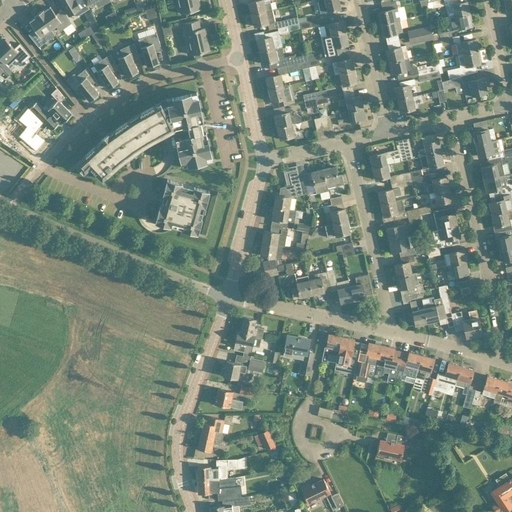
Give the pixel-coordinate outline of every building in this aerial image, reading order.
[(89,8),(84,0),(60,0),(69,15),(74,12),(76,16),(89,8)] [(200,9),(198,0),(177,0),(181,14),(200,9)] [(258,0),(249,2),(251,14),(272,10),(270,2),(264,3),(263,0),(258,0)] [(338,0),(317,0),(321,13),(325,12),(326,16),(337,14),(336,9),(341,8),(338,0)] [(428,5),(428,9),(445,5),(444,0),(437,0),(428,2),(428,5)] [(378,12),(381,24),(400,20),(396,1),(392,2),(381,4),(383,11),(378,12)] [(467,1),(445,6),(448,17),(450,17),(470,13),(467,1)] [(44,10),(39,13),(51,29),(56,25),(60,31),(71,23),(71,24),(71,23),(64,12),(57,17),(50,7),(44,11),(44,10)] [(157,7),(145,10),(148,20),(159,16),(157,7)] [(272,10),(251,14),(254,26),(275,21),(272,10)] [(51,29),(39,13),(34,16),(35,17),(30,21),(37,31),(30,37),(38,47),(39,47),(38,46),(49,38),(45,33),(51,29)] [(470,13),(450,17),(453,29),(472,25),(470,13)] [(297,17),(278,21),(279,27),(287,25),(298,23),(297,18),(297,17)] [(307,21),(298,23),(300,29),(318,24),(326,23),(325,17),(307,21)] [(201,28),(199,20),(183,23),(187,38),(188,38),(192,55),(194,54),(195,59),(202,57),(201,53),(210,50),(207,40),(206,40),(203,28),(201,28)] [(321,37),(321,38),(331,35),(346,32),(343,20),(328,23),(324,24),(327,36),(321,37)] [(400,20),(381,24),(384,36),(388,35),(390,42),(399,40),(397,33),(402,31),(400,20)] [(298,23),(287,25),(289,31),(300,29),(298,23)] [(430,25),(407,30),(409,38),(431,32),(430,25)] [(85,29),(79,32),(83,38),(89,35),(85,29)] [(257,39),(260,51),(275,48),(282,47),(283,46),(279,30),(264,33),(265,38),(257,39)] [(451,30),(433,34),(434,40),(441,39),(452,37),(451,30)] [(331,35),(321,38),(323,50),(327,49),(328,55),(334,54),(345,52),(344,45),(349,44),(346,32),(331,35)] [(431,32),(409,38),(410,43),(433,38),(431,32)] [(159,62),(154,49),(161,47),(156,33),(156,34),(139,39),(138,39),(147,66),(150,65),(150,67),(156,65),(156,63),(159,62)] [(441,39),(434,40),(434,41),(441,39),(442,45),(454,43),(452,37),(441,39)] [(0,58),(3,62),(4,63),(11,56),(16,62),(21,57),(25,61),(30,56),(20,43),(14,48),(5,39),(0,43),(0,58)] [(475,39),(455,43),(458,55),(478,51),(475,39)] [(138,71),(132,58),(138,55),(134,42),(133,43),(134,43),(121,49),(123,55),(118,58),(127,76),(129,75),(130,76),(136,73),(135,72),(138,71)] [(387,50),(389,62),(408,57),(406,46),(401,47),(401,46),(387,50)] [(74,47),(68,51),(71,55),(77,51),(74,47)] [(275,48),(260,51),(263,63),(285,58),(296,56),(295,54),(284,57),(282,47),(275,48)] [(478,51),(458,55),(460,67),(480,63),(478,51)] [(310,53),(305,54),(307,61),(319,58),(318,55),(314,56),(313,53),(311,52),(310,53)] [(118,81),(111,69),(116,66),(110,54),(98,62),(102,68),(97,71),(107,88),(110,86),(111,87),(116,84),(115,83),(118,81)] [(287,65),(277,67),(307,61),(305,54),(296,56),(285,58),(287,65)] [(408,57),(389,62),(392,74),(397,73),(399,79),(411,76),(418,75),(419,75),(417,66),(412,62),(410,63),(408,57)] [(319,58),(307,61),(308,66),(320,63),(319,58)] [(336,61),(332,62),(335,74),(340,73),(354,70),(352,58),(347,59),(336,61)] [(307,61),(277,67),(279,74),(280,74),(289,72),(298,70),(297,69),(308,66),(307,61)] [(0,72),(5,77),(12,71),(4,63),(3,62),(0,65),(0,72)] [(426,66),(427,73),(439,70),(437,64),(426,66)] [(99,93),(90,82),(95,78),(88,66),(87,67),(88,67),(77,76),(81,81),(76,85),(89,101),(91,99),(92,100),(97,96),(96,94),(99,93)] [(354,70),(340,73),(343,85),(351,83),(357,82),(354,70)] [(419,75),(418,75),(419,81),(440,76),(439,70),(427,73),(419,75)] [(477,71),(461,75),(463,87),(466,96),(487,92),(483,77),(479,79),(477,71)] [(268,89),(283,86),(283,85),(280,74),(279,74),(266,77),(267,82),(266,82),(267,89),(268,89)] [(395,87),(398,99),(412,96),(409,84),(412,84),(411,76),(399,79),(401,86),(395,87)] [(283,86),(268,89),(271,101),(278,100),(279,104),(291,101),(288,84),(283,85),(283,86)] [(42,108),(36,102),(30,108),(52,130),(58,124),(57,122),(60,120),(62,123),(72,114),(60,102),(65,97),(57,88),(51,93),(57,100),(49,108),(45,105),(42,108)] [(325,89),(314,92),(316,98),(327,96),(325,89)] [(438,96),(440,102),(446,101),(444,89),(437,90),(431,91),(432,97),(438,96)] [(103,138),(101,139),(120,162),(121,161),(125,158),(129,163),(130,162),(129,161),(136,156),(140,153),(152,145),(161,140),(162,139),(163,139),(175,133),(176,138),(181,162),(182,167),(213,160),(206,131),(205,131),(205,129),(206,129),(206,128),(204,128),(204,124),(205,124),(205,123),(203,123),(203,121),(204,121),(197,92),(167,99),(160,102),(155,104),(138,114),(134,116),(133,117),(129,119),(113,130),(109,133),(109,132),(107,134),(102,138),(103,138)] [(314,92),(303,94),(304,101),(316,98),(314,92)] [(412,96),(398,99),(401,111),(417,108),(416,104),(423,102),(421,94),(412,96)] [(344,99),(339,100),(340,106),(347,104),(349,110),(363,107),(360,95),(354,97),(346,98),(344,99)] [(327,96),(316,98),(317,105),(329,102),(327,96)] [(316,98),(304,101),(305,106),(306,107),(317,105),(316,98)] [(274,115),(277,127),(294,123),(295,123),(302,121),(301,116),(297,114),(293,114),(291,107),(285,108),(285,112),(274,115)] [(344,118),(338,119),(339,125),(366,119),(363,107),(349,110),(342,112),(344,118)] [(30,112),(20,124),(28,131),(20,141),(38,156),(47,145),(37,137),(44,127),(30,112)] [(326,116),(320,117),(323,129),(329,127),(326,116)] [(314,119),(314,120),(317,130),(323,129),(320,117),(314,119)] [(474,121),(475,129),(488,128),(487,121),(474,121)] [(294,123),(277,127),(280,139),(294,136),(295,139),(303,137),(301,129),(296,130),(294,123)] [(473,132),(476,144),(496,139),(495,139),(493,128),(488,129),(473,132)] [(101,140),(76,163),(77,164),(83,171),(84,171),(84,172),(90,166),(102,179),(120,163),(121,162),(122,163),(122,162),(121,161),(120,162),(101,139),(103,138),(102,138),(100,139),(101,140)] [(496,139),(476,144),(479,156),(486,154),(487,160),(500,157),(504,156),(511,154),(511,147),(503,149),(500,138),(496,139)] [(441,152),(438,140),(424,143),(425,148),(411,151),(413,158),(420,156),(427,155),(441,152)] [(410,147),(404,148),(406,159),(413,158),(411,151),(410,147)] [(370,155),(372,167),(387,164),(386,157),(393,156),(393,158),(400,156),(401,160),(406,159),(404,148),(398,149),(370,155)] [(427,155),(420,156),(423,168),(429,167),(443,164),(441,152),(427,155)] [(484,179),(504,174),(500,157),(487,160),(488,165),(481,167),(484,179)] [(387,164),(372,167),(375,179),(390,176),(387,164)] [(335,166),(323,169),(327,184),(327,187),(344,184),(347,183),(345,173),(337,175),(335,166)] [(323,169),(311,172),(316,192),(321,191),(322,199),(330,197),(327,187),(327,184),(323,169)] [(421,169),(409,172),(411,178),(422,175),(421,169)] [(276,194),(274,207),(289,209),(289,208),(291,197),(302,194),(299,177),(297,171),(289,173),(290,179),(292,185),(280,187),(279,195),(276,194)] [(409,172),(392,175),(393,182),(400,180),(411,178),(409,172)] [(429,174),(422,175),(411,178),(412,184),(430,179),(429,174)] [(504,174),(484,179),(487,191),(507,187),(504,174)] [(305,176),(299,177),(302,194),(309,192),(305,176)] [(432,179),(433,183),(427,184),(429,192),(435,191),(449,188),(446,176),(432,179)] [(411,178),(400,180),(401,186),(412,184),(411,178)] [(160,206),(156,219),(155,221),(171,225),(171,224),(176,226),(177,226),(182,227),(182,228),(198,233),(202,217),(201,217),(203,212),(203,211),(204,206),(205,206),(209,191),(194,186),(194,187),(188,186),(188,185),(182,184),(183,183),(167,179),(163,194),(164,194),(163,198),(162,202),(160,206)] [(378,192),(381,204),(402,199),(395,200),(394,195),(401,194),(399,187),(378,192)] [(436,197),(430,199),(432,205),(452,200),(449,188),(435,191),(436,197)] [(489,202),(492,214),(511,210),(511,209),(511,202),(510,194),(496,197),(497,201),(489,202)] [(330,198),(331,205),(343,202),(342,196),(330,198)] [(402,199),(381,204),(383,216),(393,214),(394,220),(408,217),(419,214),(417,208),(406,211),(406,210),(404,210),(402,199)] [(343,202),(331,205),(329,205),(333,223),(348,220),(345,208),(344,208),(343,202)] [(429,205),(417,208),(419,214),(431,212),(429,205)] [(289,209),(274,207),(272,219),(287,221),(294,222),(296,210),(289,208),(289,209)] [(443,209),(433,211),(437,229),(457,224),(454,213),(445,215),(443,209)] [(511,213),(511,210),(492,214),(494,226),(509,223),(508,218),(511,217),(511,213)] [(348,220),(333,223),(325,225),(328,236),(336,235),(336,236),(340,234),(350,232),(348,220)] [(281,226),(297,228),(297,229),(302,230),(309,231),(310,224),(298,223),(282,221),(281,226)] [(440,241),(426,244),(427,250),(439,248),(447,246),(445,240),(460,237),(457,224),(437,229),(440,241)] [(264,230),(262,242),(283,246),(285,246),(288,230),(282,229),(283,227),(271,225),(270,231),(264,230)] [(386,228),(389,240),(403,236),(401,225),(386,228)] [(497,238),(500,250),(511,246),(511,228),(505,230),(506,235),(497,238)] [(309,231),(302,230),(300,242),(307,243),(309,231)] [(408,235),(403,236),(389,240),(392,252),(399,251),(400,257),(413,254),(427,250),(426,244),(415,247),(410,247),(408,235)] [(283,246),(262,242),(260,255),(275,257),(275,256),(281,257),(283,246)] [(340,245),(342,251),(353,248),(352,242),(340,245)] [(511,246),(500,250),(502,262),(511,260),(511,261),(511,246)] [(353,248),(342,251),(343,257),(355,254),(353,248)] [(439,248),(427,250),(429,256),(440,254),(439,248)] [(446,265),(448,265),(466,261),(465,260),(467,260),(466,253),(464,254),(463,249),(449,252),(449,253),(444,254),(446,265)] [(394,264),(397,277),(412,273),(409,261),(413,261),(414,258),(413,254),(400,257),(402,263),(394,264)] [(275,259),(263,262),(264,268),(276,266),(275,259)] [(466,261),(448,265),(449,270),(446,271),(448,278),(454,276),(468,273),(466,261)] [(285,263),(286,265),(288,275),(294,274),(292,262),(285,263)] [(276,266),(264,268),(266,276),(278,273),(276,266)] [(334,269),(326,271),(328,280),(336,278),(334,269)] [(315,278),(309,279),(312,294),(324,291),(322,281),(328,280),(326,271),(314,274),(315,278)] [(416,272),(412,273),(397,277),(400,289),(411,286),(412,292),(420,291),(420,290),(423,290),(422,283),(419,283),(416,272)] [(357,284),(350,286),(353,300),(365,297),(364,295),(372,293),(368,273),(367,273),(367,274),(355,277),(357,284)] [(308,275),(305,276),(296,278),(298,287),(292,289),(294,298),(312,294),(309,279),(308,275)] [(348,279),(336,282),(341,303),(353,300),(350,286),(348,279)] [(469,280),(459,282),(457,282),(459,289),(471,286),(469,280)] [(441,297),(442,298),(448,297),(445,285),(439,286),(441,297)] [(420,291),(412,292),(408,293),(410,300),(421,297),(420,291)] [(424,307),(423,307),(427,322),(439,320),(439,319),(446,317),(446,321),(447,321),(443,302),(442,298),(441,297),(434,298),(435,301),(424,304),(424,307)] [(418,308),(416,300),(410,302),(415,325),(427,322),(423,307),(418,308)] [(470,319),(463,320),(465,329),(464,329),(466,337),(482,334),(478,317),(476,309),(468,311),(470,319)] [(451,313),(453,321),(455,331),(464,329),(465,329),(463,320),(461,311),(451,313)] [(256,319),(244,317),(240,332),(237,331),(235,342),(245,344),(243,352),(251,353),(255,335),(262,337),(264,328),(256,326),(256,328),(254,327),(256,319)] [(325,345),(322,361),(327,362),(329,353),(337,355),(341,336),(338,335),(338,333),(333,332),(333,334),(328,333),(326,343),(326,345),(325,345)] [(337,355),(336,361),(344,363),(348,364),(346,371),(347,372),(354,373),(357,359),(358,355),(352,353),(355,339),(347,337),(348,335),(343,334),(343,336),(341,336),(337,355)] [(286,341),(284,351),(283,355),(291,357),(292,351),(307,354),(310,339),(294,336),(293,342),(286,341)] [(360,360),(357,374),(366,376),(367,370),(376,372),(377,366),(377,364),(381,345),(380,345),(381,342),(376,341),(375,343),(368,342),(367,347),(360,346),(358,355),(357,359),(360,360)] [(377,364),(377,366),(380,367),(383,368),(383,371),(389,373),(387,381),(394,382),(395,377),(397,368),(400,355),(393,353),(395,348),(381,345),(377,364)] [(397,368),(395,377),(405,379),(406,375),(415,377),(421,355),(409,351),(408,353),(407,357),(400,355),(397,368)] [(421,355),(415,377),(416,377),(424,379),(420,391),(431,394),(435,378),(430,377),(435,358),(421,355)] [(223,367),(222,374),(223,375),(233,378),(237,379),(243,380),(246,368),(253,369),(262,371),(264,360),(250,357),(249,365),(247,365),(236,362),(226,360),(225,368),(223,367)] [(303,359),(300,373),(310,374),(313,361),(303,359)] [(435,378),(431,394),(439,397),(443,392),(444,388),(447,389),(449,383),(456,384),(457,378),(461,366),(448,362),(444,376),(437,374),(436,378),(435,378)] [(457,378),(456,384),(464,387),(462,393),(466,394),(463,406),(470,408),(472,403),(475,390),(469,388),(474,369),(461,366),(457,378)] [(475,390),(472,403),(483,406),(486,395),(494,398),(500,379),(487,375),(482,392),(475,390)] [(494,398),(493,400),(500,402),(502,397),(507,399),(506,403),(511,404),(511,387),(511,385),(511,382),(500,379),(494,398)] [(241,386),(239,393),(258,397),(260,390),(241,386)] [(215,403),(225,405),(230,406),(241,409),(243,401),(231,399),(233,391),(218,388),(215,403)] [(427,408),(425,416),(436,419),(438,411),(427,408)] [(338,410),(333,409),(331,418),(350,422),(346,412),(338,410)] [(369,411),(368,417),(377,419),(379,413),(369,411)] [(387,412),(385,420),(394,422),(396,415),(387,412)] [(460,425),(465,426),(468,416),(462,414),(460,425)] [(204,422),(201,435),(226,441),(226,440),(222,439),(224,432),(222,432),(224,419),(211,416),(209,423),(204,422)] [(403,423),(419,426),(421,419),(404,416),(403,423)] [(468,416),(465,426),(473,428),(474,423),(467,421),(468,416)] [(497,435),(509,438),(511,427),(500,424),(497,435)] [(269,429),(259,433),(263,443),(266,449),(276,445),(269,429)] [(418,439),(397,434),(395,443),(380,439),(376,454),(386,457),(386,458),(392,460),(392,458),(401,460),(404,445),(416,447),(418,439)] [(226,441),(201,435),(198,448),(211,451),(212,445),(218,446),(219,443),(225,444),(226,441)] [(198,473),(196,474),(196,479),(198,479),(198,480),(211,479),(217,479),(221,479),(228,478),(227,469),(238,468),(237,459),(228,459),(216,460),(216,466),(210,466),(207,466),(197,466),(197,468),(198,473)] [(211,479),(198,480),(198,493),(208,493),(211,493),(212,493),(212,492),(218,492),(220,492),(220,488),(236,486),(235,478),(228,478),(221,479),(217,479),(211,479)] [(499,502),(493,507),(496,511),(497,511),(504,509),(504,510),(511,505),(506,496),(511,491),(511,478),(492,491),(499,502)] [(330,493),(323,479),(310,485),(309,483),(300,488),(308,504),(330,493)] [(220,492),(218,492),(218,500),(222,499),(242,497),(241,486),(236,486),(220,488),(220,492)] [(287,494),(290,506),(298,504),(294,492),(287,494)] [(344,504),(338,492),(331,496),(337,508),(344,504)] [(211,511),(232,511),(232,505),(233,505),(233,506),(249,504),(249,497),(248,496),(242,497),(222,499),(223,505),(221,506),(211,507),(211,511)] [(438,511),(433,502),(427,505),(431,511),(438,511)] [(390,508),(391,511),(399,511),(403,510),(400,503),(390,508)]
